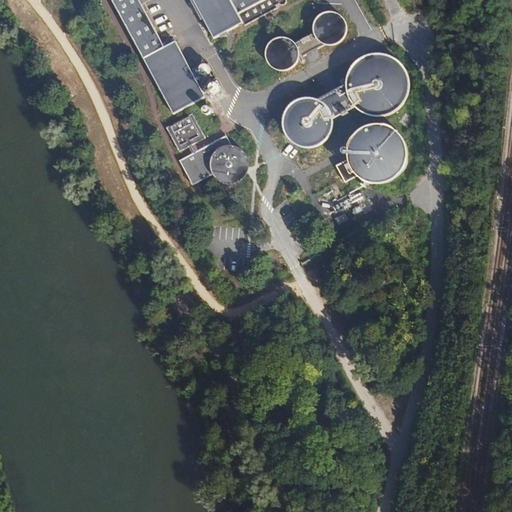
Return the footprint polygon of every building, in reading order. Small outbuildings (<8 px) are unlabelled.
[(286,0),(112,0),(174,115),(206,97),(200,87),(176,41),(165,47),(139,0),(193,0),(214,39),(243,23),(239,14),(265,0),(277,0),(280,4),(281,5),(283,5),(284,5),(285,5),(286,3),(286,0)] [(297,63),(299,59),(325,45),(328,46),(332,46),(335,45),(341,42),(343,39),(346,35),(347,29),(347,27),(346,22),(344,18),(341,15),(339,14),(336,13),(332,12),(328,12),(324,13),(322,14),(318,17),(315,21),(314,24),(313,28),(314,34),(296,43),(292,40),(288,38),(285,37),(279,38),(277,38),(273,40),(270,43),(267,47),(266,50),(266,55),(266,58),(267,61),(269,64),(271,67),(274,68),(277,70),(281,71),(285,71),(288,70),(291,69),(295,66),(297,63)] [(347,84),(317,99),(313,98),(307,98),(299,100),(295,101),(294,102),(288,108),(286,111),(284,117),(283,123),(284,129),(285,132),(288,137),(292,142),(295,145),(300,147),(304,148),(310,148),(314,148),(319,146),(323,144),(326,141),(328,138),(332,131),(333,127),(334,123),(333,119),(342,114),(343,116),(349,113),(348,111),(356,107),(359,110),(363,113),(368,115),(372,116),(377,117),(382,117),(387,116),(392,114),(394,113),(398,110),(402,107),(404,105),(407,98),(409,93),(410,89),(410,81),(409,76),(407,72),(405,67),(401,63),(396,58),(391,56),(387,54),(379,53),(372,54),(367,55),(360,59),(356,62),(353,66),(350,70),(348,74),(347,79),(347,84)] [(217,79),(200,87),(206,97),(208,102),(215,97),(217,97),(218,99),(223,96),(222,94),(224,93),(217,79)] [(337,167),(346,183),(358,177),(363,182),(371,185),(375,185),(380,185),(384,185),(393,182),(400,177),(406,170),(409,163),(409,154),(408,150),(407,145),(405,141),(403,137),(400,133),(394,128),(387,125),(383,125),(377,125),(373,125),(368,127),(364,128),(358,133),(352,140),(348,151),(348,155),(349,160),(337,167)] [(232,145),(227,136),(199,151),(200,154),(195,157),(191,149),(184,152),(187,157),(180,161),(193,185),(213,175),(223,169),(223,170),(225,172),(226,173),(228,173),(230,176),(238,172),(240,164),(236,156),(234,155),(235,152),(232,145)] [(237,146),(232,145),(235,152),(234,155),(236,156),(240,164),(238,172),(230,176),(228,173),(226,173),(225,172),(223,170),(223,169),(213,175),(214,176),(218,181),(220,182),(225,184),(231,185),(235,184),(238,183),(242,180),(246,177),(247,174),(249,168),(250,164),(249,161),(247,155),(243,150),(241,149),(237,146)] [(330,209),(333,214),(361,199),(358,194),(330,209)]
